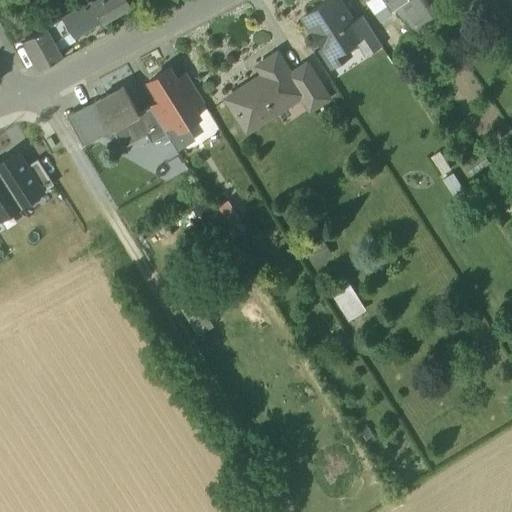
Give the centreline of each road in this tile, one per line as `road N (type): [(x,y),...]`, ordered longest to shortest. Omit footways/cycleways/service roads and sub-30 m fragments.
road 1 (track): [(40,87),(295,511)]
road 2 (residential): [(20,93),(201,0)]
